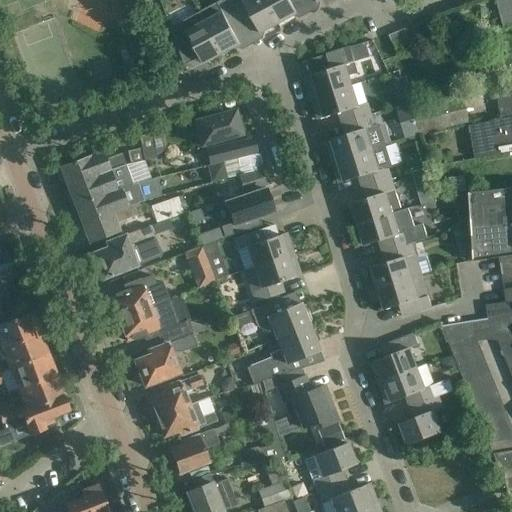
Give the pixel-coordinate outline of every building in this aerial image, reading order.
[(221,55),(240,44),(234,34),(244,29),(233,7),(228,0),(222,0),(198,13),(221,55)] [(260,34),(265,31),(278,24),(265,0),(228,0),(233,7),(244,29),(254,23),(260,34)] [(265,0),(278,24),(292,16),(297,14),(295,11),(291,3),(296,0),(265,0)] [(511,0),(498,0),(496,1),(503,29),(510,27),(511,26),(511,0)] [(203,64),(208,62),(221,55),(198,13),(170,28),(177,47),(184,66),(199,58),(203,64)] [(388,36),(398,54),(416,52),(407,28),(388,36)] [(330,70),(305,77),(312,99),(351,86),(348,76),(358,73),(354,62),(370,58),(365,43),(326,55),(330,70)] [(351,86),(312,99),(319,120),(344,112),(347,123),(371,115),(367,104),(358,107),(351,86)] [(511,87),(497,91),(502,119),(511,116),(511,87)] [(470,125),(463,94),(444,99),(413,106),(419,136),(470,125)] [(410,103),(395,108),(398,117),(413,112),(410,103)] [(240,133),(244,132),(240,117),(236,118),(234,111),(194,122),(201,146),(241,135),(240,133)] [(325,142),(332,163),(371,150),(386,146),(380,125),(374,126),(371,115),(347,123),(351,134),(325,142)] [(511,116),(502,119),(469,126),(475,158),(511,151),(511,116)] [(156,158),(150,134),(138,137),(141,148),(144,161),(156,158)] [(224,162),(256,154),(256,153),(253,138),(206,150),(210,165),(224,162)] [(364,176),(367,187),(391,179),(388,168),(393,167),(386,146),(371,150),(332,163),(339,184),(364,176)] [(144,161),(141,148),(127,151),(130,164),(144,161)] [(125,166),(121,154),(104,160),(101,152),(59,168),(57,173),(59,180),(64,182),(66,187),(124,166),(125,166)] [(228,179),(264,168),(259,152),(256,153),(256,154),(224,162),(228,179)] [(132,184),(125,166),(124,166),(66,187),(69,194),(67,198),(69,204),(74,206),(131,185),(132,185),(132,184)] [(244,192),(268,185),(264,170),(239,178),(244,192)] [(425,170),(413,173),(416,185),(428,181),(425,170)] [(391,179),(367,187),(371,198),(351,204),(358,225),(401,211),(391,179)] [(74,206),(74,207),(72,211),(74,218),(79,219),(81,225),(135,206),(139,205),(137,199),(142,197),(136,183),(132,185),(131,185),(74,206)] [(511,188),(469,194),(470,209),(473,261),(498,257),(511,255),(511,188)] [(272,212),(265,190),(225,203),(232,223),(220,227),(224,238),(261,226),(258,217),(272,212)] [(221,201),(218,192),(201,198),(204,207),(221,201)] [(469,194),(452,197),(456,211),(470,209),(469,194)] [(176,198),(152,206),(157,222),(182,213),(176,198)] [(115,224),(132,217),(134,223),(145,219),(139,205),(135,206),(81,225),(88,244),(119,233),(115,224)] [(200,209),(190,212),(194,223),(204,220),(200,209)] [(409,209),(401,211),(358,225),(364,246),(379,242),(382,253),(387,251),(411,243),(427,238),(423,224),(414,227),(409,209)] [(107,248),(92,254),(97,267),(95,268),(98,277),(101,276),(102,280),(136,266),(153,260),(146,242),(155,239),(153,236),(171,229),(168,220),(151,226),(150,226),(124,236),(105,243),(107,248)] [(293,255),(285,233),(274,237),(270,227),(233,239),(236,250),(246,247),(253,268),(287,257),(293,255)] [(468,241),(457,245),(460,258),(470,255),(468,241)] [(215,242),(202,247),(207,260),(215,257),(218,250),(215,242)] [(411,243),(387,251),(391,262),(371,268),(378,289),(421,276),(411,243)] [(215,282),(201,247),(183,254),(197,289),(215,282)] [(0,277),(13,273),(4,248),(0,249),(0,304),(9,301),(3,287),(2,287),(0,281),(0,277)] [(260,289),(250,292),(254,303),(278,295),(274,284),(300,276),(293,255),(287,257),(253,268),(260,289)] [(501,271),(511,268),(511,255),(498,257),(501,271)] [(511,268),(501,271),(503,284),(511,282),(511,268)] [(150,307),(169,300),(161,281),(154,284),(151,276),(125,287),(126,291),(109,298),(118,320),(150,307)] [(431,308),(421,276),(378,289),(384,311),(404,304),(407,315),(431,308)] [(276,340),(309,327),(308,324),(310,321),(307,313),(303,312),(299,304),(284,310),(280,299),(250,311),(256,328),(267,332),(271,330),(276,340)] [(178,324),(169,300),(150,307),(118,320),(126,342),(144,335),(145,340),(157,335),(161,345),(192,333),(188,322),(187,321),(178,324)] [(3,349),(38,335),(29,314),(0,325),(0,349),(3,349)] [(191,321),(188,322),(192,333),(192,334),(206,329),(204,326),(191,321)] [(477,333),(475,322),(465,324),(467,334),(477,333)] [(442,328),(450,348),(460,346),(469,345),(467,334),(465,324),(446,327),(442,328)] [(309,327),(276,340),(280,351),(269,355),(270,359),(246,369),(252,385),(306,368),(302,358),(319,351),(315,343),(318,341),(315,332),(311,332),(309,327)] [(467,334),(469,345),(478,343),(477,333),(467,334)] [(150,356),(134,362),(139,374),(137,375),(141,385),(143,384),(144,387),(178,373),(170,353),(181,352),(197,346),(192,334),(167,344),(148,351),(150,356)] [(370,363),(378,384),(417,369),(409,349),(418,345),(414,334),(409,336),(391,343),(395,354),(370,363)] [(38,335),(3,349),(11,369),(46,355),(38,335)] [(242,353),(238,342),(227,346),(231,357),(242,353)] [(450,348),(455,360),(464,356),(460,346),(450,348)] [(0,374),(3,384),(8,394),(19,389),(33,384),(54,376),(46,355),(11,369),(0,373),(0,374)] [(455,360),(459,370),(468,367),(464,356),(455,360)] [(426,365),(417,369),(405,374),(378,384),(386,405),(411,395),(415,406),(438,397),(453,391),(448,380),(437,384),(434,385),(426,365)] [(459,370),(463,381),(472,377),(468,367),(459,370)] [(188,406),(183,393),(202,385),(198,375),(160,390),(162,395),(149,400),(152,408),(148,409),(153,420),(156,418),(188,406)] [(27,409),(62,395),(54,376),(19,389),(27,409)] [(310,391),(304,376),(276,387),(288,418),(296,414),(302,429),(318,422),(321,428),(338,421),(324,386),(310,391)] [(463,381),(468,391),(477,388),(472,377),(463,381)] [(225,379),(222,387),(223,393),(235,389),(231,378),(225,379)] [(468,391),(472,402),(481,398),(477,388),(468,391)] [(4,430),(0,431),(0,447),(29,436),(44,430),(43,427),(51,424),(49,418),(68,411),(62,395),(27,409),(20,412),(16,413),(20,423),(4,430)] [(438,397),(415,406),(419,417),(400,424),(408,446),(441,433),(433,411),(442,408),(438,397)] [(188,406),(153,420),(157,430),(160,428),(163,437),(176,432),(178,436),(197,429),(216,422),(212,411),(208,398),(197,402),(188,406)] [(472,402),(476,413),(485,409),(481,398),(472,402)] [(0,419),(12,415),(16,413),(12,404),(0,408),(0,419)] [(224,425),(228,424),(228,423),(236,420),(232,409),(220,414),(224,425)] [(476,413),(480,423),(489,420),(485,409),(476,413)] [(20,423),(16,413),(12,415),(0,419),(0,420),(4,430),(20,423)] [(480,423),(485,434),(494,430),(489,420),(480,423)] [(337,441),(332,427),(319,432),(324,446),(337,441)] [(217,443),(212,430),(180,442),(181,445),(169,450),(172,460),(170,460),(174,471),(176,470),(178,474),(208,463),(203,448),(217,443)] [(486,436),(489,443),(498,442),(494,430),(485,434),(486,436)] [(489,443),(493,454),(511,450),(511,438),(498,442),(489,443)] [(312,481),(316,492),(326,488),(340,483),(335,472),(355,465),(346,444),(328,451),(313,457),(304,460),(312,481)] [(243,450),(246,466),(260,463),(256,448),(243,450)] [(511,450),(493,454),(510,495),(511,493),(511,450)] [(213,484),(210,475),(209,474),(191,481),(195,490),(186,494),(192,511),(220,511),(236,506),(226,480),(213,485),(212,484),(213,484)] [(257,492),(263,508),(283,501),(291,498),(284,481),(257,492)] [(326,488),(316,492),(320,503),(330,499),(334,511),(357,511),(371,507),(376,505),(377,504),(369,484),(344,494),(340,483),(326,488)] [(65,506),(67,511),(102,511),(107,510),(97,486),(81,493),(83,499),(65,506)] [(263,508),(256,511),(287,511),(283,501),(263,508)]
